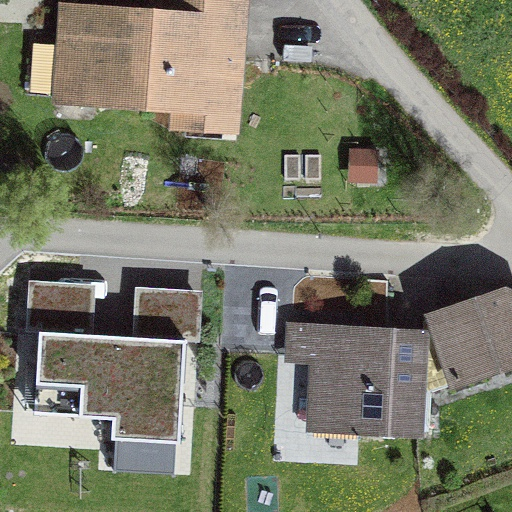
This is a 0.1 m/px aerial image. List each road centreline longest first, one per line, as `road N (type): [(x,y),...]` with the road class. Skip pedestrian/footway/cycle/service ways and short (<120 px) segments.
road 1 (residential): [(511,259),(0,250)]
road 2 (tertiary): [(344,0),(511,194)]
